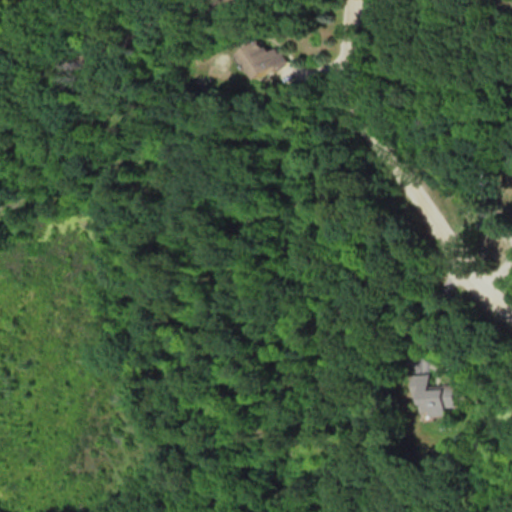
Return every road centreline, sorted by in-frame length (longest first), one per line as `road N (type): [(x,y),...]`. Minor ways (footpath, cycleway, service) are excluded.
road 1 (residential): [(511,311),(452,260),(354,114),(345,85),(349,0)]
road 2 (residential): [(0,85),(117,46),(212,0)]
